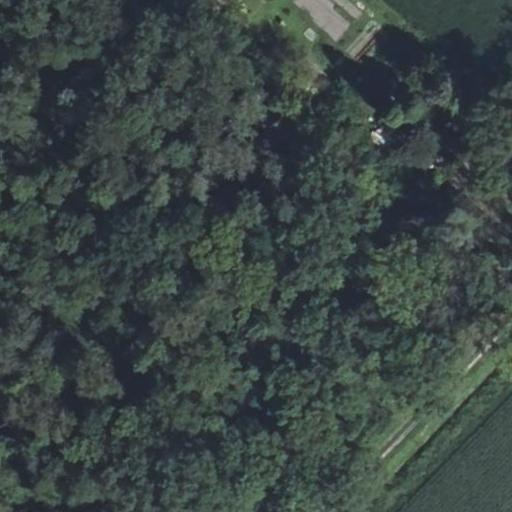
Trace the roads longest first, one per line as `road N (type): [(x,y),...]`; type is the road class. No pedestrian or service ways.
road 1 (track): [(324,281),(511,122)]
road 2 (track): [(352,511),(511,353)]
